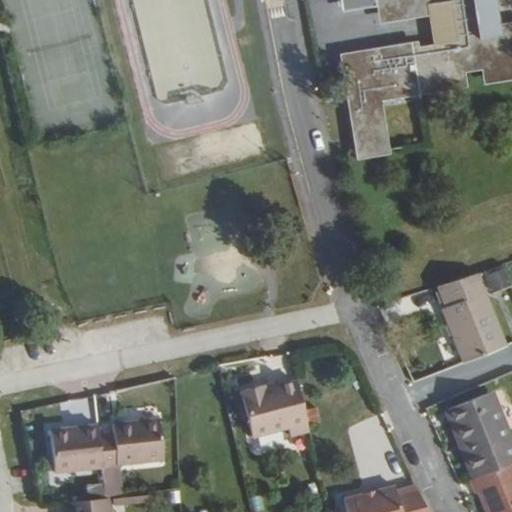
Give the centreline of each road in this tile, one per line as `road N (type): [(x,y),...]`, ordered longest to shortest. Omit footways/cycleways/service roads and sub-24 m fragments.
road 1 (residential): [(356,310),(0,388)]
road 2 (residential): [(356,310),(274,0)]
road 3 (residential): [(400,402),(511,356)]
road 4 (residential): [(449,511),(400,402)]
